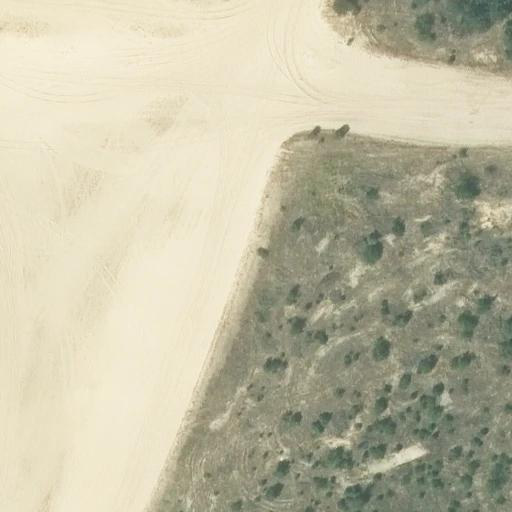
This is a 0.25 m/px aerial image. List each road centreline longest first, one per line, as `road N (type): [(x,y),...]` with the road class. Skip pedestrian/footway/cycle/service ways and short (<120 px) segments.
road 1 (track): [(288,0),(172,218),(53,511)]
road 2 (track): [(511,111),(229,109),(0,74)]
